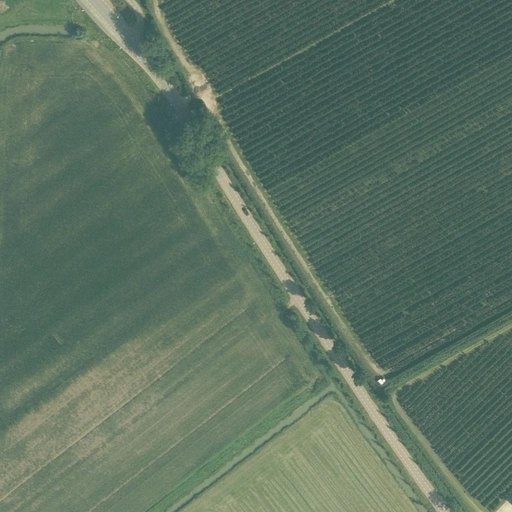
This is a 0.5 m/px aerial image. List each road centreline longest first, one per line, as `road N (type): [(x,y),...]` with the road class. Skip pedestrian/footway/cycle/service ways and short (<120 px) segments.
road 1 (tertiary): [(444,511),(259,241),(180,109),(95,0)]
road 2 (track): [(371,406),(511,326)]
road 3 (track): [(474,511),(388,397)]
road 4 (track): [(0,19),(39,13),(121,29)]
